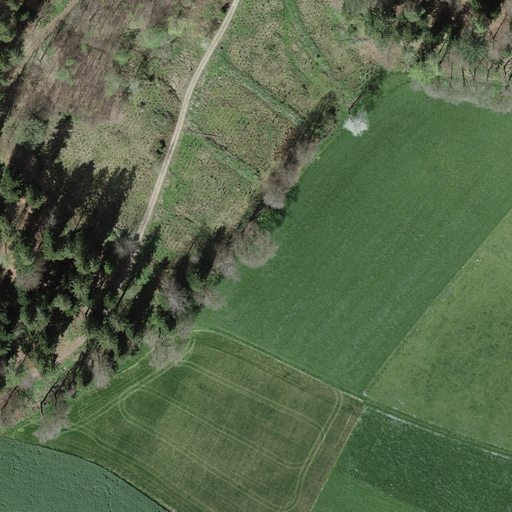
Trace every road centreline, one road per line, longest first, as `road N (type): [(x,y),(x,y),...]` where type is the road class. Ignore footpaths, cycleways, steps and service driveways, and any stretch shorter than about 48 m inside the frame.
road 1 (track): [(0,387),(30,378),(73,348),(106,312),(237,0)]
road 2 (track): [(81,0),(16,71),(0,120)]
